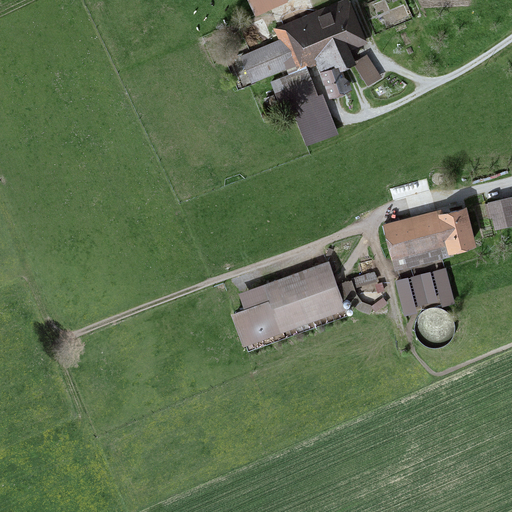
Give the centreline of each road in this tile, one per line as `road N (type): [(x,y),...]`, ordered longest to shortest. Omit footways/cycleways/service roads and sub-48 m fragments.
road 1 (track): [(511,181),(416,199),(376,221),(57,338)]
road 2 (track): [(511,38),(430,88),(384,65),(354,0)]
